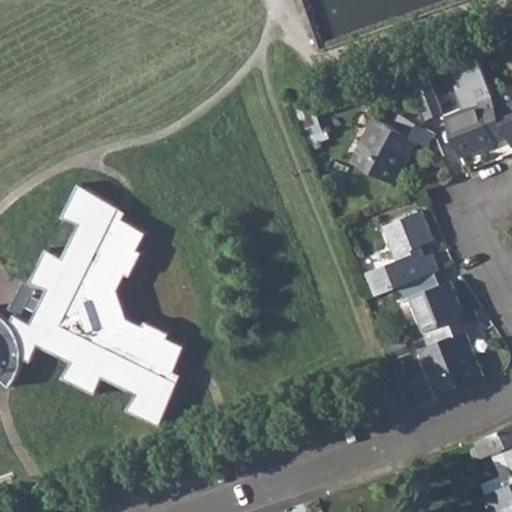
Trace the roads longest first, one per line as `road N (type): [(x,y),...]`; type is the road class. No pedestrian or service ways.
road 1 (residential): [(511,398),(220,511)]
road 2 (residential): [(507,297),(461,216),(511,198)]
